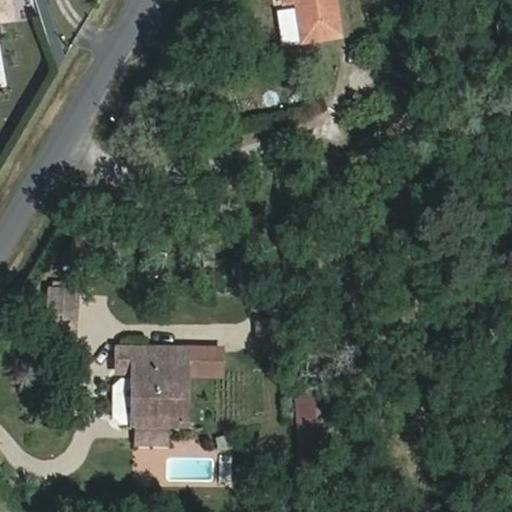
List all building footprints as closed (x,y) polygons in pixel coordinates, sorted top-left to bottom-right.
[(0,0),(0,26),(14,25),(10,0),(0,0)] [(305,48),(341,43),(335,0),(281,0),(283,8),(299,6),(305,48)] [(85,283),(61,283),(61,304),(85,305),(85,283)] [(61,334),(85,334),(85,305),(61,304),(61,334)] [(175,432),(191,432),(191,382),(191,358),(118,359),(119,380),(135,380),(135,387),(135,432),(143,432),(175,432)] [(226,382),(226,358),(191,358),(191,382),(226,382)] [(135,432),(135,387),(122,387),(114,395),(114,425),(122,432),(135,432)] [(317,424),(314,395),(298,396),(301,426),(317,424)] [(319,454),(317,424),(301,426),(303,456),(319,454)] [(175,432),(143,432),(143,448),(175,448),(175,432)]
